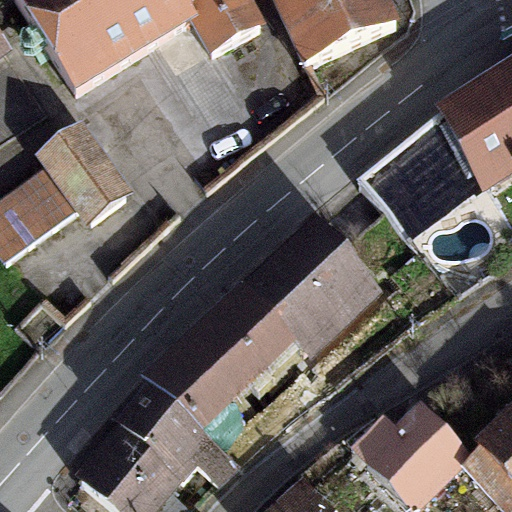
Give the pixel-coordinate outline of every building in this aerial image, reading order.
[(211,58),(258,33),(239,0),(272,0),(306,71),(394,29),(380,0),(12,0),(75,98),(192,24),(211,58)] [(511,76),(443,119),(483,185),(485,188),(511,171),(511,76)] [(483,185),(443,119),(357,189),(407,243),(483,185)] [(41,160),(49,170),(0,204),(0,259),(5,267),(80,213),(90,227),(125,201),(75,135),(41,160)] [(295,369),(302,359),(370,294),(316,235),(146,392),(151,396),(236,472),(259,452),(324,401),(295,369)] [(405,274),(421,263),(400,237),(392,244),(399,254),(392,258),(405,274)] [(392,258),(399,254),(392,244),(375,257),(382,266),(392,258)] [(217,490),(236,472),(151,396),(119,433),(123,436),(179,484),(182,486),(194,471),(217,490)] [(414,511),(468,459),(421,411),(393,440),(365,467),(409,511),(414,511)] [(510,511),(511,415),(476,450),(480,455),(465,470),(505,511),(510,511)] [(393,440),(383,428),(355,456),(365,467),(393,440)] [(179,484),(123,436),(80,486),(110,511),(155,511),(169,496),(179,484)] [(331,511),(308,488),(282,511),(331,511)] [(155,511),(186,511),(169,496),(155,511)]
